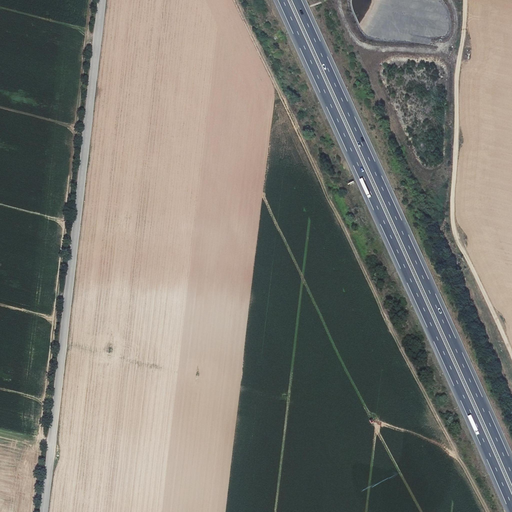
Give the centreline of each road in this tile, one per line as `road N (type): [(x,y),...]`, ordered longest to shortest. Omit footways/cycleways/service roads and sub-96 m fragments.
road 1 (motorway): [(282,0),(511,507)]
road 2 (motorway): [(511,473),(296,0)]
road 3 (unclassified): [(102,0),(43,511)]
road 4 (track): [(465,0),(453,217),(511,355)]
